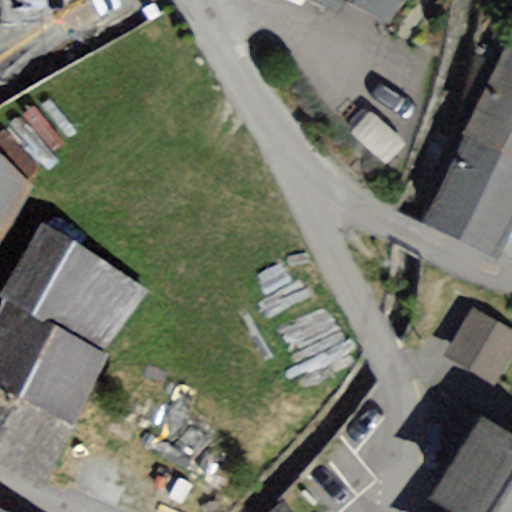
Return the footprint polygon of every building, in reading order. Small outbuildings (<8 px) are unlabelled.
[(272,0),(316,22),(320,8),(368,28),(383,0),(272,0)] [(511,46),(463,145),(511,168),(511,46)] [(511,237),(511,168),(463,145),(427,219),(503,255),(511,237)] [(0,239),(33,186),(0,149),(0,239)] [(110,348),(151,286),(43,221),(0,290),(0,291),(7,295),(0,308),(0,452),(43,473),(110,348)] [(463,316),(441,354),(490,382),(511,344),(463,316)] [(511,511),(511,461),(455,428),(402,510),(405,511),(511,511)]
